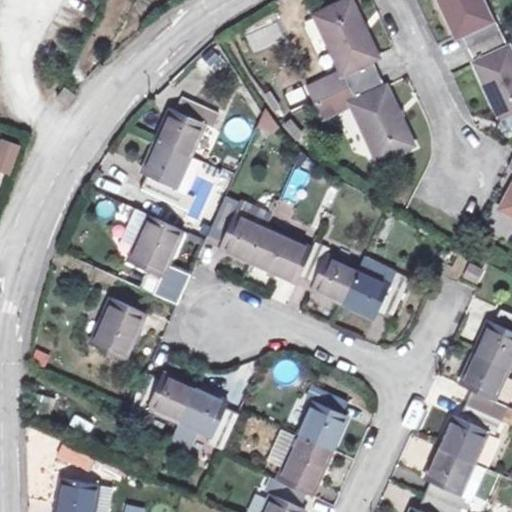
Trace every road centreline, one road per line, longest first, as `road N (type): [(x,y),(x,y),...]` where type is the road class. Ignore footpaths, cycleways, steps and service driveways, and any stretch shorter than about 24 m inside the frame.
road 1 (unclassified): [(233,0),(94,103),(32,216),(0,338)]
road 2 (residential): [(350,511),(402,383),(296,333),(237,316)]
road 3 (unclassified): [(0,383),(4,511)]
